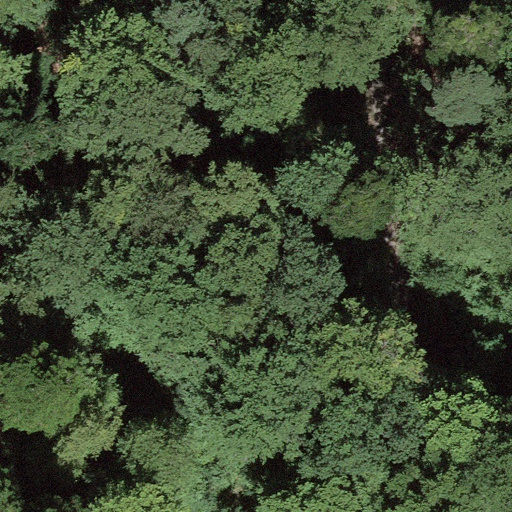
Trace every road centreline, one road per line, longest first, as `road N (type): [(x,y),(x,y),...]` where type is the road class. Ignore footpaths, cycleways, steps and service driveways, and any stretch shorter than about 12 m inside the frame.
road 1 (track): [(368,0),(395,89),(415,511)]
road 2 (track): [(0,5),(56,27),(395,89)]
